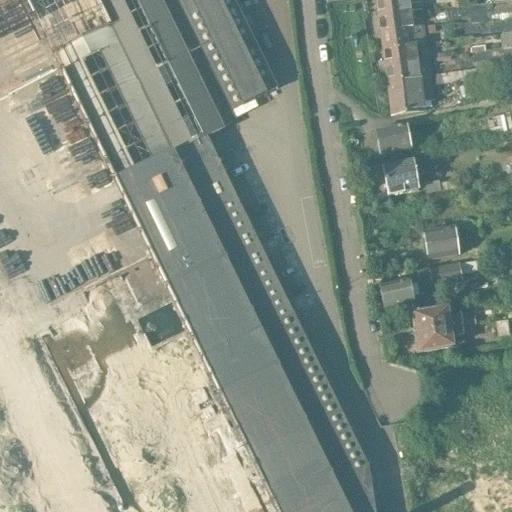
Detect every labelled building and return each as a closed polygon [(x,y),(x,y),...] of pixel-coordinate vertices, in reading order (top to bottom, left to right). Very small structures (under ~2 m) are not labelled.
[(231,0),(174,0),(232,119),(256,108),(253,102),(276,91),(231,0)] [(373,0),(376,17),(420,11),(419,4),(408,5),(407,0),(373,0)] [(376,17),(379,34),(423,28),(423,27),(422,27),(421,20),(416,21),(415,12),(420,12),(420,11),(376,17)] [(379,34),(381,51),(414,45),(426,44),(423,28),(379,34)] [(511,34),(509,35),(500,36),(501,50),(511,48),(511,34)] [(381,51),(383,67),(427,61),(428,61),(426,44),(414,45),(381,51)] [(485,46),(471,49),(472,54),(486,52),(485,46)] [(383,67),(385,84),(418,79),(430,77),(428,61),(427,61),(383,67)] [(490,140),(511,134),(511,64),(509,65),(511,82),(511,113),(486,119),(488,133),(440,142),(441,148),(490,139),(490,140)] [(433,77),(493,69),(492,66),(460,71),(459,69),(448,71),(448,68),(436,70),(437,76),(433,77)] [(385,84),(390,118),(424,113),(423,104),(433,102),(430,77),(418,79),(385,84)] [(375,132),(379,156),(411,150),(410,147),(415,146),(412,131),(407,132),(406,126),(375,132)] [(205,138),(115,182),(275,511),(360,511),(356,449),(205,138)] [(387,197),(394,196),(418,192),(412,162),(382,168),(387,197)] [(438,182),(424,185),(426,195),(440,193),(438,182)] [(459,257),(454,229),(422,234),(427,262),(459,257)] [(416,273),(418,281),(428,279),(431,289),(461,283),(458,265),(457,264),(428,271),(416,273)] [(393,309),(413,305),(408,283),(378,289),(382,310),(382,311),(393,309)] [(412,315),(415,334),(461,328),(474,326),(473,317),(460,319),(460,317),(449,318),(447,310),(412,315)] [(463,346),(461,328),(415,334),(418,353),(453,348),(463,346)]
